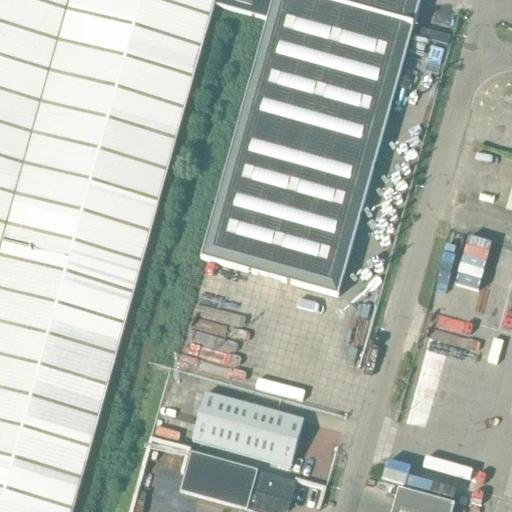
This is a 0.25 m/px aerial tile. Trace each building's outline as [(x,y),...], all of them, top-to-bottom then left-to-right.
[(0,0),(0,511),(73,511),(215,9),(228,13),(229,13),(233,14),(237,0),(0,0)] [(267,23),(200,261),(338,299),(421,0),(237,0),(233,14),(267,23)] [(291,471),(304,423),(277,416),(205,396),(192,444),(291,471)] [(242,511),(287,511),(295,485),(191,456),(180,495),(242,511)] [(392,511),(452,511),(454,508),(398,493),(392,511)]
